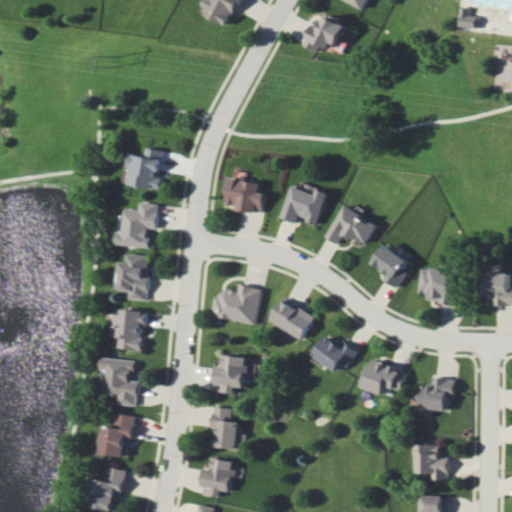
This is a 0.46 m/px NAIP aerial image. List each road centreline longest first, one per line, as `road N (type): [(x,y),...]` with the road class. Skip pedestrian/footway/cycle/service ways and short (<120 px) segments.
road 1 (residential): [(161,511),(210,153),(284,0)]
road 2 (residential): [(198,242),(302,262),(400,330),(511,343)]
road 3 (residential): [(491,344),(488,511)]
